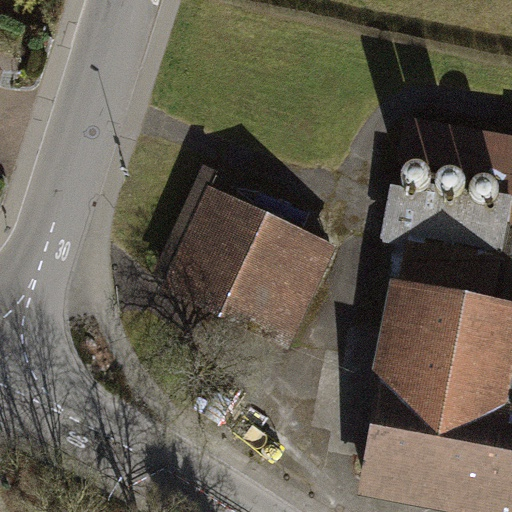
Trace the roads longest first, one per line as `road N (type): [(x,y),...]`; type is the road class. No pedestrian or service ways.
road 1 (residential): [(124,0),(46,247),(0,340)]
road 2 (tertiary): [(0,387),(217,511)]
